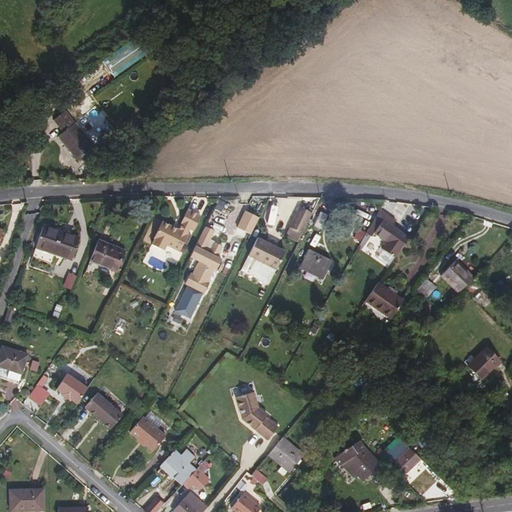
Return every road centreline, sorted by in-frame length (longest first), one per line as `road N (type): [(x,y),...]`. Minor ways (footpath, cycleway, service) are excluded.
road 1 (residential): [(0,199),(362,186),(511,217)]
road 2 (residential): [(0,428),(13,413),(131,511)]
